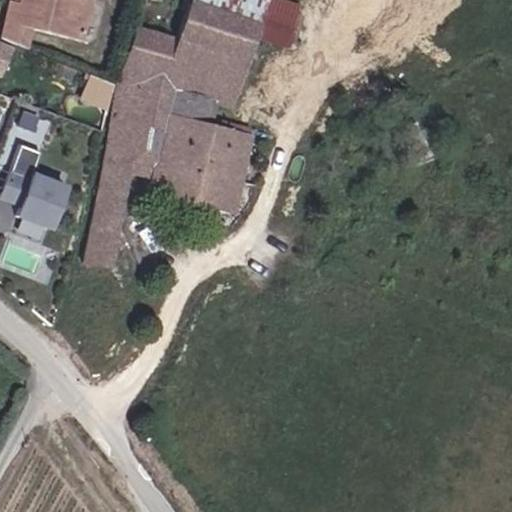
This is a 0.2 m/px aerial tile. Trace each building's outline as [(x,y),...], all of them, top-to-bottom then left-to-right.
[(83,38),(89,1),(82,0),(18,0),(17,6),(7,5),(4,24),(33,30),(83,38)] [(275,0),(190,0),(189,5),(257,28),(254,34),(291,48),(301,21),(296,7),(275,0)] [(167,115),(176,90),(215,104),(229,109),(254,34),(257,28),(189,5),(175,40),(136,27),(120,78),(98,192),(123,196),(131,169),(134,158),(155,164),(153,175),(144,204),(161,208),(164,199),(229,218),(252,140),(207,127),(167,115)] [(25,49),(33,30),(4,24),(1,39),(25,49)] [(114,86),(91,77),(82,101),(104,110),(114,86)] [(176,90),(167,115),(207,127),(215,104),(176,90)] [(39,118),(25,112),(20,124),(34,129),(39,118)] [(54,229),(70,187),(32,173),(40,153),(24,147),(4,198),(26,206),(21,217),(54,229)] [(155,164),(134,158),(131,169),(153,175),(155,164)] [(104,263),(123,196),(98,192),(79,258),(104,263)]
